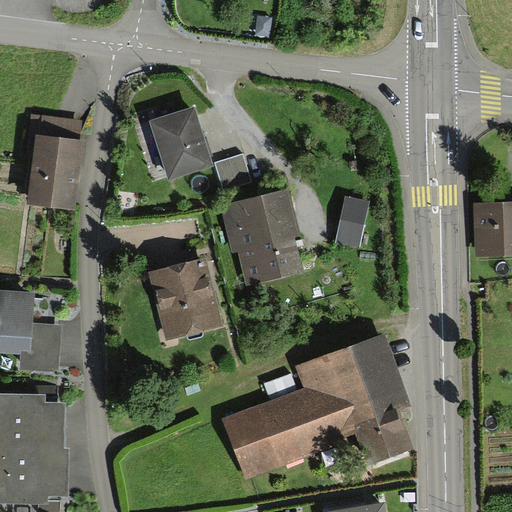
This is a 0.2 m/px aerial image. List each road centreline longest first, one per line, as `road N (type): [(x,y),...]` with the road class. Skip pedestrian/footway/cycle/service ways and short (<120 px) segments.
road 1 (residential): [(116,44),(89,251),(111,511)]
road 2 (secondary): [(433,85),(446,511)]
road 3 (track): [(100,438),(134,432),(346,334),(443,320)]
road 4 (residential): [(433,85),(133,46)]
